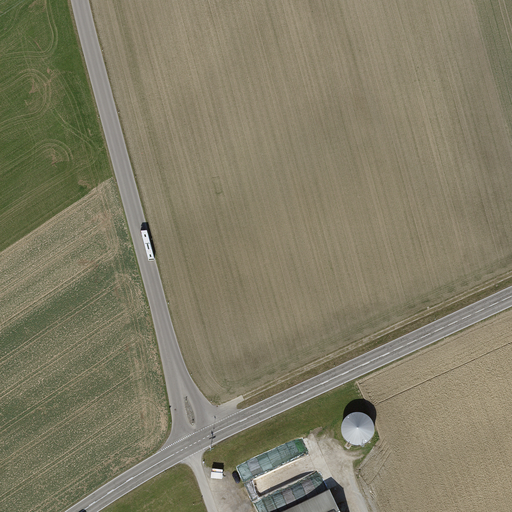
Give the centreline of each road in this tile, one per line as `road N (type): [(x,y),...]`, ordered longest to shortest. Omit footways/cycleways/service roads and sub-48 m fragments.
road 1 (tertiary): [(198,441),(79,0)]
road 2 (track): [(511,274),(226,407),(198,441)]
road 3 (secondary): [(511,296),(198,441)]
road 4 (secondary): [(198,441),(81,511)]
